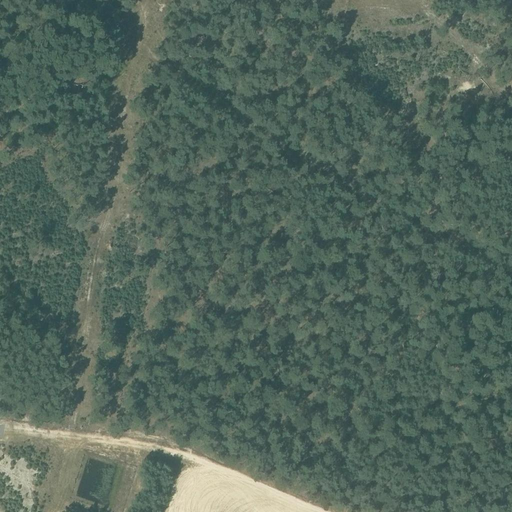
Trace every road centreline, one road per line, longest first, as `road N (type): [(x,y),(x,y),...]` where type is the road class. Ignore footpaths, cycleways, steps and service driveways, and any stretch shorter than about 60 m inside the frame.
road 1 (track): [(71,437),(88,301),(142,25),(135,0)]
road 2 (track): [(275,511),(194,461),(147,445),(3,431)]
